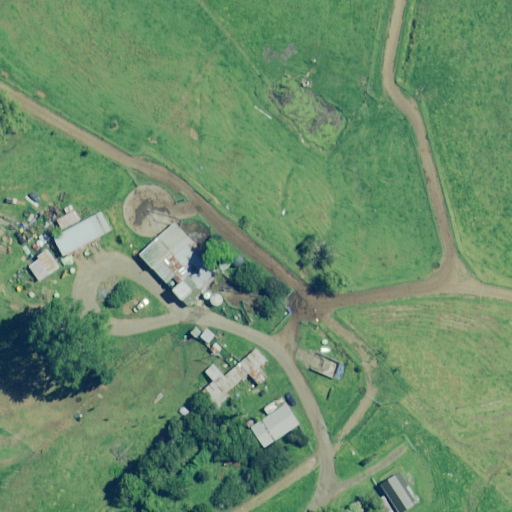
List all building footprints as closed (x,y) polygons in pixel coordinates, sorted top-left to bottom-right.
[(78,221),(73,212),(56,221),(62,230),(78,221)] [(110,231),(100,213),(53,239),(64,258),(110,231)] [(140,257),(188,309),(223,276),(205,257),(175,224),(159,239),(158,240),(140,257)] [(59,268),(46,249),(26,263),(38,282),(59,268)] [(229,397),(226,394),(239,382),(249,393),(265,379),(257,370),(265,362),(255,350),(223,377),(212,365),(204,372),(211,380),(199,391),(216,409),(229,397)] [(340,363),(327,358),(321,375),(333,380),(340,363)] [(298,425),(284,405),(279,409),(251,428),(264,448),(298,425)] [(403,511),(418,503),(400,474),(380,486),(397,511),(403,511)]
